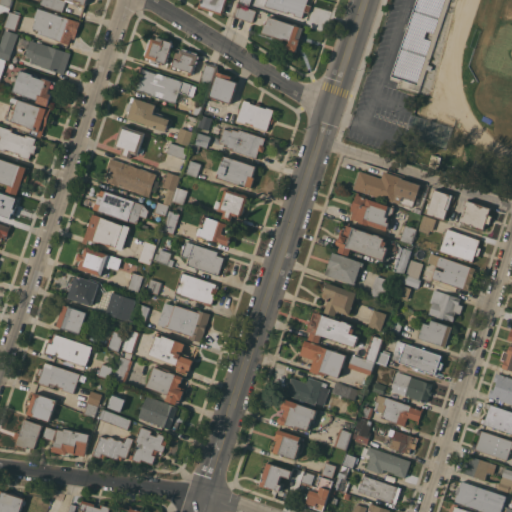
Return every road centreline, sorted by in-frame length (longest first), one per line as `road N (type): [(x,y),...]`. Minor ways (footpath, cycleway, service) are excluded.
road 1 (tertiary): [(364,0),(225,432)]
road 2 (residential): [(125,0),(0,367)]
road 3 (residential): [(511,248),(421,511)]
road 4 (residential): [(249,511),(0,466)]
road 5 (residential): [(328,109),(147,0)]
